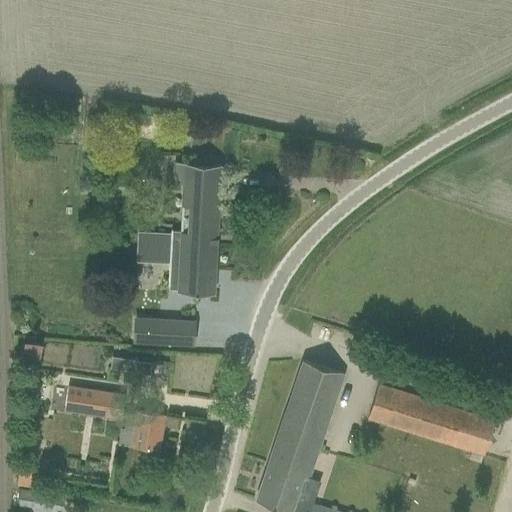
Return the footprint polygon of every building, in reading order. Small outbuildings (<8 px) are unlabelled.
[(72,98),(71,110),(80,111),(80,98),(72,98)] [(175,163),(174,182),(182,182),(177,292),(193,292),(213,293),(220,164),(200,163),(175,163)] [(150,318),(149,342),(173,344),(174,320),(150,318)] [(113,356),(111,368),(130,371),(149,374),(151,362),(132,359),(113,356)] [(303,360),(256,500),(275,506),(291,511),(293,507),(298,492),(304,477),(308,478),(344,374),(322,366),(303,360)] [(376,423),(483,457),(494,422),(377,385),(366,420),(364,426),(375,430),(376,423)] [(139,447),(158,450),(164,414),(133,410),(132,411),(122,410),(124,395),(68,387),(64,409),(127,418),(125,429),(123,428),(120,444),(139,447)] [(20,489),(17,505),(28,507),(27,511),(49,511),(56,511),(61,511),(64,496),(20,489)]
